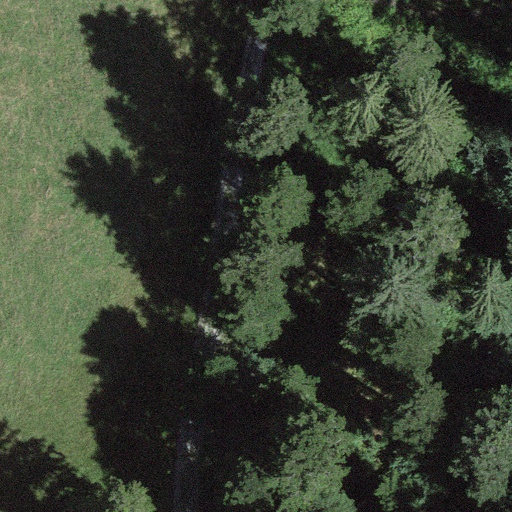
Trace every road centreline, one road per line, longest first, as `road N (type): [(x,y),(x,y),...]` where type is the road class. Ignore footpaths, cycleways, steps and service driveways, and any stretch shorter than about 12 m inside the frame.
road 1 (track): [(251,0),(234,511)]
road 2 (track): [(253,18),(357,10),(490,41),(511,32)]
